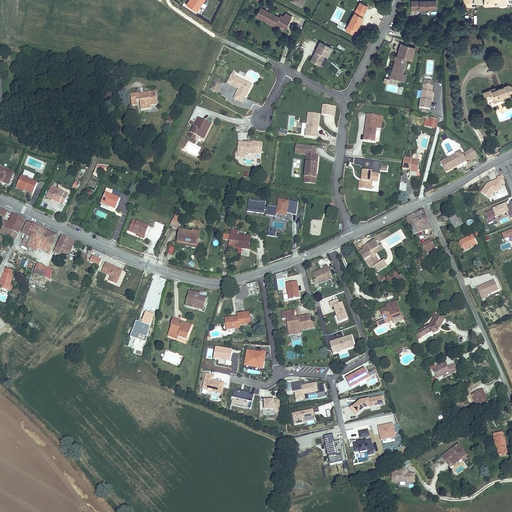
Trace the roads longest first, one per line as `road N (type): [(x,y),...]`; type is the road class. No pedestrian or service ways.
road 1 (residential): [(260,272),(279,373),(333,378),(366,359),(367,350),(329,245)]
road 2 (track): [(227,0),(192,69),(23,44)]
road 3 (unclassified): [(29,212),(185,277),(216,282),(260,272)]
road 4 (unclassified): [(511,404),(426,200)]
road 5 (residential): [(353,234),(336,181),(348,101)]
road 6 (unknown): [(492,163),(461,93),(465,77),(490,65)]
